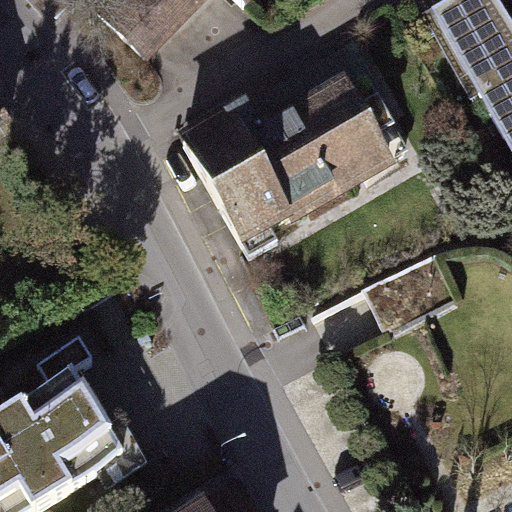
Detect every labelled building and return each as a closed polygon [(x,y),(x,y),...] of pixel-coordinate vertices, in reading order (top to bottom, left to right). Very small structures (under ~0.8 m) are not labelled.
[(112,0),(97,15),(146,62),(172,35),(135,0),(112,0)] [(135,0),(172,35),(195,11),(183,0),(135,0)] [(183,0),(195,11),(205,0),(183,0)] [(234,0),(244,9),(253,0),(234,0)] [(488,0),(469,0),(430,22),(511,163),(511,162),(511,33),(508,34),(488,0)] [(356,49),(183,147),(251,265),(279,249),(269,232),(405,154),(377,106),(386,101),(356,49)] [(0,118),(0,135),(8,129),(0,118)] [(72,380),(0,422),(0,511),(40,511),(122,464),(72,380)]
